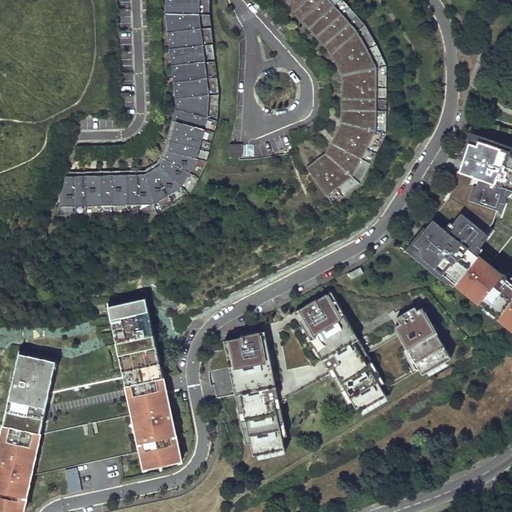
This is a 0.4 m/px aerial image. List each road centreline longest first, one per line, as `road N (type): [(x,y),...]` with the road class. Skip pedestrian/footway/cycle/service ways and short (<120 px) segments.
road 1 (residential): [(47,511),(193,469),(203,454),(191,384),(201,335),(349,251),(392,215),(451,103),(451,45),(432,0)]
road 2 (residential): [(255,70),(247,89),(252,109),(279,122),(298,115),(307,98),(292,64)]
road 3 (unclassified): [(511,454),(392,511)]
